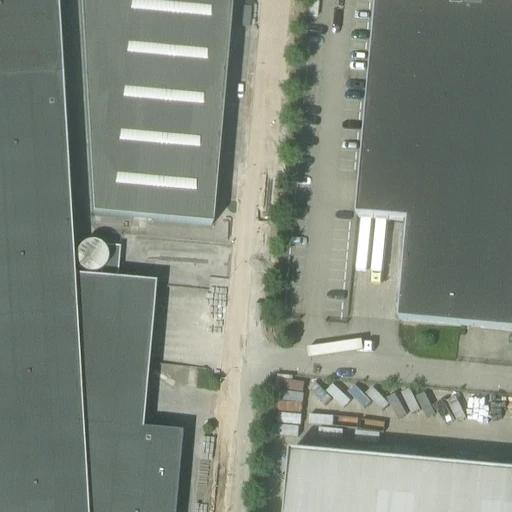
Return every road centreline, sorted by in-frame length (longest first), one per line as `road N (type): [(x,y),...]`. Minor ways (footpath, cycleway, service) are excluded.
road 1 (unclassified): [(244,360),(269,0)]
road 2 (unclassified): [(244,360),(511,381)]
road 3 (unclassified): [(228,511),(244,360)]
